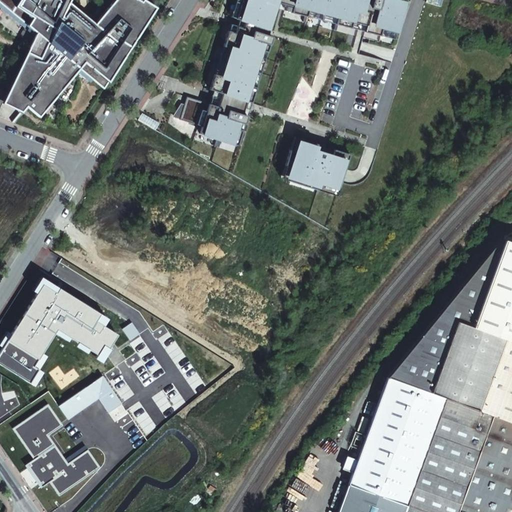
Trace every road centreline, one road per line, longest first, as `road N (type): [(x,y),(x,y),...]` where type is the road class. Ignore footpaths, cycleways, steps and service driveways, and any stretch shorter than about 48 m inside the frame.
road 1 (unclassified): [(187,0),(82,166)]
road 2 (unclassified): [(82,166),(0,299)]
road 3 (unknown): [(314,511),(322,468),(359,386)]
